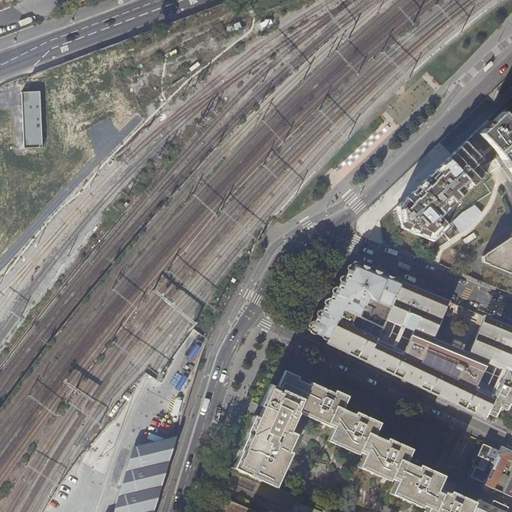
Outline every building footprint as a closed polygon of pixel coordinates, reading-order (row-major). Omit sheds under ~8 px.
[(40,92),(22,92),(24,147),(42,146),(40,92)] [(511,125),(500,113),(489,124),(486,121),(474,132),(491,151),(500,160),(511,178),(511,236),(480,257),(482,262),(511,274),(511,125)] [(474,132),(395,208),(414,224),(491,151),(474,132)] [(392,305),(402,281),(362,264),(353,261),(338,283),(318,313),(307,329),(312,332),(322,336),(328,339),(343,308),(356,315),(359,316),(363,306),(365,307),(368,300),(368,299),(369,299),(370,299),(376,301),(377,300),(392,305)] [(511,326),(506,324),(486,316),(484,315),(469,352),(433,337),(449,300),(429,292),(402,281),(392,305),(386,319),(401,325),(413,330),(406,347),(393,341),(390,346),(381,341),(380,344),(373,340),(374,338),(354,329),(354,331),(346,327),(347,324),(351,326),(356,315),(343,308),(328,339),(327,344),(341,350),(372,365),(405,381),(441,398),(472,413),(484,418),(487,413),(502,383),(511,388),(511,326)] [(283,371),(280,377),(279,381),(276,388),(269,384),(259,405),(259,406),(262,408),(261,411),(258,417),(253,415),(245,433),(246,433),(240,449),(241,450),(233,468),(258,480),(275,488),(291,452),(288,451),(296,434),(289,431),(292,425),(298,412),(325,425),(329,427),(332,428),(327,441),(336,446),(354,453),(357,454),(359,452),(365,455),(359,468),(385,479),(390,481),(391,478),(397,481),(391,494),(414,505),(422,508),(423,505),(428,508),(426,511),(470,511),(475,502),(450,491),(449,493),(437,488),(443,475),(430,469),(423,466),(418,464),(417,467),(413,465),(406,462),(411,449),(386,438),(385,441),(374,435),(379,423),(355,412),(354,415),(341,409),(346,400),(310,384),(309,386),(296,380),(297,378),(283,371)] [(511,388),(502,383),(487,413),(490,414),(494,416),(499,406),(506,409),(509,403),(511,403),(511,388)] [(492,422),(494,416),(490,414),(487,413),(484,418),(492,422)] [(153,511),(167,466),(169,461),(174,443),(176,436),(133,447),(117,501),(113,511),(153,511)] [(494,449),(483,444),(468,475),(484,482),(498,451),(494,449)] [(511,451),(501,446),(498,451),(484,482),(483,484),(493,488),(506,460),(511,462),(511,467),(500,492),(511,496),(511,451)] [(275,488),(258,480),(255,486),(252,492),(292,511),(298,498),(275,488)] [(256,511),(222,497),(218,510),(217,511),(256,511)] [(475,502),(470,511),(508,511),(506,511),(508,506),(493,499),(491,504),(477,498),(475,502)]
